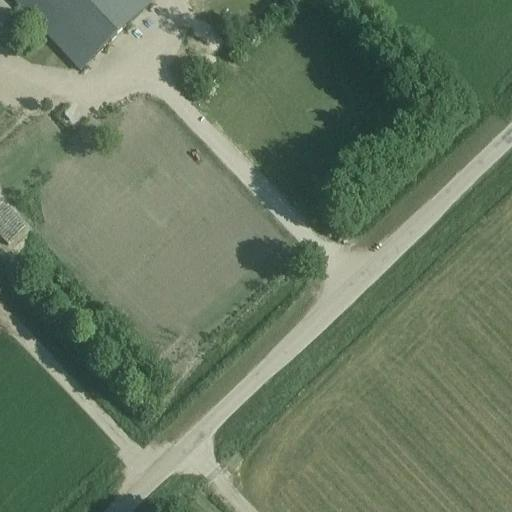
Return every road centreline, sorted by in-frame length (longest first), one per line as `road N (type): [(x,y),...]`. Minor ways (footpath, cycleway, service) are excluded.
road 1 (tertiary): [(105,511),(511,131)]
road 2 (track): [(351,284),(147,68),(174,0)]
road 3 (track): [(0,315),(148,470)]
road 4 (unknown): [(147,68),(82,110),(37,86),(0,50)]
